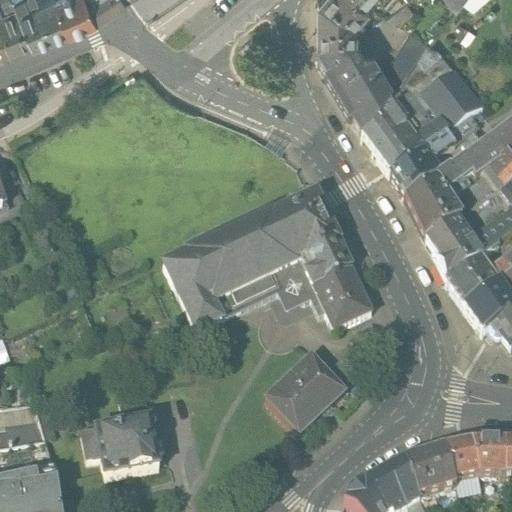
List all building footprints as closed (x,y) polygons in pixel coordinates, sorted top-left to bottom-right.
[(17,10),(13,0),(1,0),(6,11),(0,14),(0,48),(3,56),(31,45),(17,10)] [(13,0),(17,10),(38,2),(36,0),(13,0)] [(17,10),(31,45),(66,31),(53,0),(42,0),(38,2),(17,10)] [(53,0),(66,31),(94,20),(86,0),(53,0)] [(121,3),(118,0),(86,0),(94,20),(121,3)] [(363,6),(356,0),(319,0),(317,3),(317,68),(354,44),(355,43),(358,20),(368,9),(363,6)] [(442,0),(455,14),(465,0),(442,0)] [(406,6),(383,23),(391,33),(414,17),(406,6)] [(410,38),(384,77),(402,89),(417,68),(429,50),(410,38)] [(391,106),(354,44),(317,68),(361,142),(376,127),(387,111),(391,106)] [(439,63),(429,50),(417,68),(422,76),(439,63)] [(451,77),(421,99),(440,124),(449,136),(481,112),(451,77)] [(387,111),(376,127),(361,142),(360,142),(389,179),(412,162),(444,139),(449,136),(440,124),(417,141),(415,147),(387,111)] [(443,176),(434,183),(442,193),(450,192),(471,176),(474,181),(507,157),(511,163),(511,125),(480,149),(468,157),(443,176)] [(472,138),(461,147),(468,157),(480,149),(472,138)] [(412,162),(389,179),(399,194),(398,195),(404,203),(405,204),(434,183),(443,176),(439,170),(434,174),(427,163),(431,160),(434,161),(451,148),(444,139),(412,162)] [(511,209),(511,211),(510,213),(508,211),(489,225),(493,231),(488,235),(498,249),(511,239),(511,238),(511,181),(499,191),(511,209)] [(442,193),(434,183),(405,204),(424,245),(455,223),(460,219),(454,210),(456,209),(450,200),(448,202),(442,193)] [(297,206),(272,218),(271,215),(185,256),(186,258),(162,270),(195,337),(224,323),(216,306),(230,299),(236,310),(280,288),(275,277),(295,268),(294,265),(305,260),(312,274),(305,278),(331,335),(370,317),(336,245),(337,244),(315,198),(300,205),(299,202),(296,204),(297,206)] [(475,251),(455,223),(424,245),(438,266),(435,268),(444,286),(479,262),(498,249),(488,235),(477,242),(475,251)] [(479,262),(444,286),(462,313),(511,277),(504,266),(489,276),(479,262)] [(511,277),(462,313),(475,330),(481,338),(488,333),(511,314),(511,308),(511,309),(505,300),(511,294),(511,277)] [(71,288),(56,294),(67,315),(80,309),(71,288)] [(511,314),(488,333),(494,342),(499,343),(502,341),(510,352),(511,350),(511,314)] [(91,332),(78,338),(80,344),(70,348),(71,352),(95,342),(91,332)] [(343,360),(325,377),(341,394),(359,378),(343,360)] [(325,377),(309,361),(264,404),(297,439),(343,396),(341,394),(325,377)] [(143,404),(117,410),(120,422),(125,421),(127,432),(148,428),(143,404)] [(45,417),(34,420),(36,427),(37,429),(42,448),(54,444),(45,417)] [(127,432),(80,442),(85,470),(92,469),(99,468),(103,486),(157,475),(148,428),(127,432)] [(0,458),(3,458),(7,473),(30,469),(26,454),(43,451),(42,448),(37,429),(0,434),(0,458)] [(511,447),(502,448),(502,482),(511,482),(511,447)] [(469,448),(444,454),(453,485),(476,480),(469,448)] [(502,448),(469,448),(476,480),(496,482),(495,486),(502,487),(502,485),(502,482),(502,448)] [(43,451),(26,454),(30,469),(48,463),(44,451),(43,451)] [(441,454),(402,466),(417,502),(454,490),(453,485),(444,454),(441,454)] [(7,473),(0,474),(0,511),(57,511),(53,480),(48,463),(30,469),(7,473)] [(402,466),(367,489),(343,509),(343,510),(345,511),(403,511),(404,511),(403,511),(421,511),(417,502),(402,466)]
